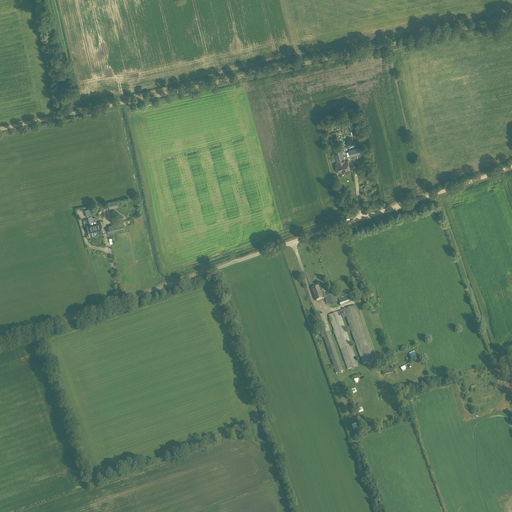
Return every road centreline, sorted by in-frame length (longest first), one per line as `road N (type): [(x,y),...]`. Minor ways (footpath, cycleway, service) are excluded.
road 1 (track): [(511,16),(119,105)]
road 2 (unclassified): [(0,344),(293,242)]
road 3 (track): [(511,166),(293,242)]
road 4 (track): [(336,226),(359,282),(376,368)]
road 5 (track): [(119,105),(0,131)]
